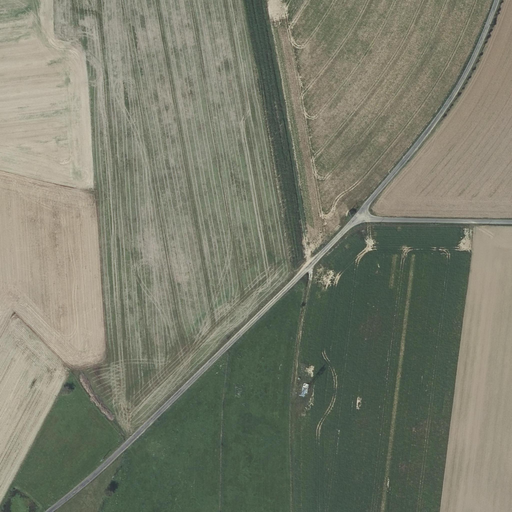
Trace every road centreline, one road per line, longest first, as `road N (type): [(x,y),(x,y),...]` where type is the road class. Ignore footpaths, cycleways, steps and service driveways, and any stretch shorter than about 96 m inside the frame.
road 1 (unclassified): [(47,511),(358,213)]
road 2 (unclassified): [(358,213),(441,112),(496,0)]
road 3 (track): [(312,260),(297,364),(292,511)]
road 4 (unclassified): [(511,221),(358,213)]
